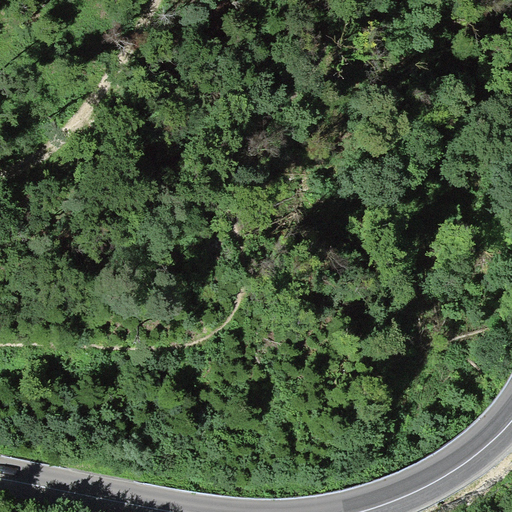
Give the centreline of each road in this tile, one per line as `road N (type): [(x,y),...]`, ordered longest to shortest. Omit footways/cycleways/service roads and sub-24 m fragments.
road 1 (track): [(0,177),(92,107),(157,0)]
road 2 (tertiary): [(363,511),(427,489),(488,448),(511,421)]
road 3 (tertiary): [(0,480),(160,511)]
